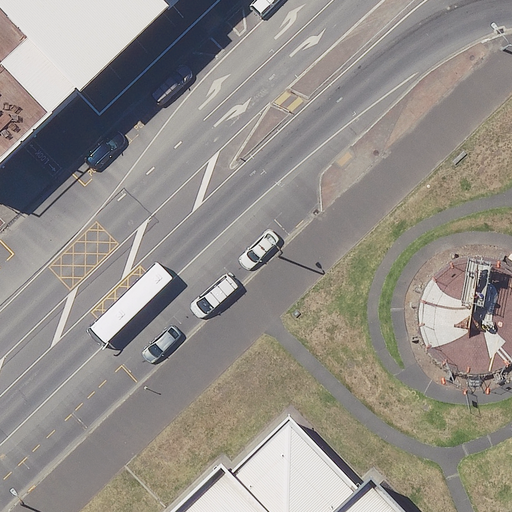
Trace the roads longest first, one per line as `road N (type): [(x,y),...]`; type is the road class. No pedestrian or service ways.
road 1 (trunk): [(499,0),(448,19),(293,153),(139,246)]
road 2 (trunk): [(139,246),(237,97),(332,0)]
road 3 (trunk): [(139,246),(0,380)]
